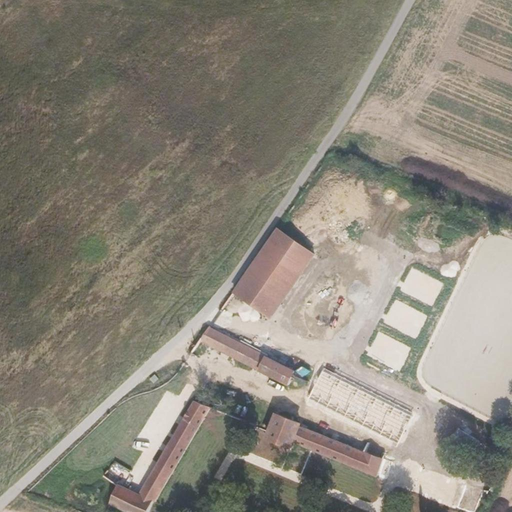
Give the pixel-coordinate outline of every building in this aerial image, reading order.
[(324,256),(288,231),(244,296),(280,321),(323,257),(324,256)] [(219,333),(211,346),(290,383),(294,376),(298,368),(219,333)] [(389,407),(329,379),(320,397),(380,426),(389,407)] [(136,482),(126,504),(142,511),(165,511),(223,415),(206,409),(158,492),(136,482)] [(278,411),(268,431),(265,437),(297,450),(302,443),(389,479),(395,464),(305,426),(307,422),(278,411)] [(462,509),(470,489),(436,476),(428,495),(462,509)]
